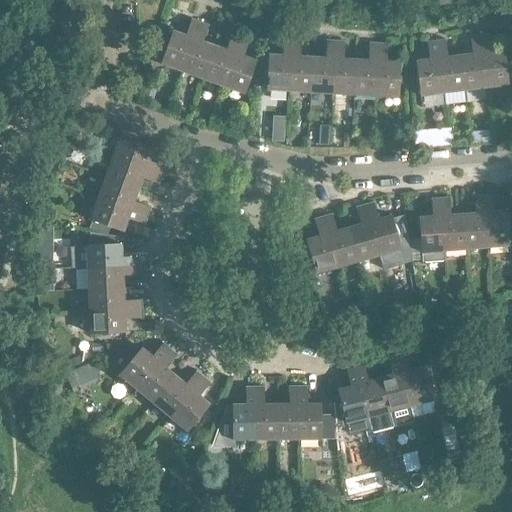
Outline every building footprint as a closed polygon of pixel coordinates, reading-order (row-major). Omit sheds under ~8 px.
[(201,22),(192,19),(186,36),(173,32),(161,65),(183,72),(201,22)] [(209,26),(201,22),(183,72),(203,80),(215,47),(203,42),(209,26)] [(491,50),(488,33),(479,34),(487,86),(508,83),(503,49),(491,50)] [(215,47),(203,80),(223,87),(241,37),(233,34),(227,51),(215,47)] [(479,34),(470,35),(473,53),(460,55),(465,89),(487,86),(479,34)] [(243,57),(249,40),(241,37),(223,87),(244,94),(255,61),(243,57)] [(269,55),(267,90),(290,91),(293,39),(284,38),(282,56),(272,55),(269,55)] [(302,39),(293,39),(290,91),(311,93),(313,57),(301,56),(302,39)] [(447,57),(444,39),(435,40),(443,93),(465,89),(460,55),(447,57)] [(426,42),(429,59),(415,61),(420,96),(443,93),(435,40),(426,42)] [(311,93),(333,94),(335,41),(326,41),(326,58),(313,57),(311,93)] [(333,94),(354,95),(356,60),(343,59),(344,42),(335,41),(333,94)] [(369,60),(356,60),(354,95),(376,96),(378,44),(369,43),(369,60)] [(387,61),(388,44),(378,44),(376,96),(397,98),(399,62),(387,61)] [(166,100),(170,88),(160,84),(155,96),(166,100)] [(364,124),(364,134),(373,134),(373,124),(364,124)] [(450,129),(430,131),(431,146),(451,145),(450,129)] [(283,142),(284,132),(272,131),(271,141),(283,142)] [(351,144),(359,145),(360,136),(352,135),(351,144)] [(153,148),(120,136),(112,158),(163,175),(166,167),(149,161),(153,148)] [(329,145),(329,137),(318,136),(318,145),(329,145)] [(160,184),(163,175),(112,158),(105,178),(138,190),(143,178),(160,184)] [(134,202),(138,190),(105,178),(97,199),(148,217),(151,208),(134,202)] [(488,247),(484,194),(475,195),(476,213),(463,214),(466,248),(488,247)] [(493,194),(484,194),(488,247),(509,245),(507,211),(494,211),(493,194)] [(466,248),(463,214),(450,215),(449,197),(440,198),(444,250),(466,248)] [(431,198),(432,216),(418,217),(421,252),(444,250),(440,198),(431,198)] [(148,217),(97,199),(90,219),(124,231),(128,219),(145,225),(148,217)] [(373,202),(365,205),(379,255),(401,248),(391,215),(378,219),(373,202)] [(361,224),(349,227),(359,261),(379,255),(365,205),(356,207),(361,224)] [(40,219),(50,221),(53,210),(43,207),(40,219)] [(359,261),(349,227),(337,231),(332,214),(323,217),(339,267),(359,261)] [(339,267),(323,217),(315,219),(320,236),(306,240),(316,273),(339,267)] [(38,269),(39,269),(52,268),(53,226),(40,224),(39,224),(38,269)] [(86,244),(87,268),(141,265),(140,256),(122,257),(122,243),(86,244)] [(87,268),(88,289),(123,288),(123,275),(141,275),(141,265),(87,268)] [(36,270),(36,276),(36,281),(53,280),(52,269),(43,270),(36,270)] [(142,300),(124,300),(123,288),(88,289),(89,311),(142,309),(142,300)] [(457,288),(447,289),(448,297),(457,296),(457,288)] [(366,297),(356,300),(358,308),(368,306),(366,297)] [(143,318),(142,309),(89,311),(90,334),(125,332),(125,319),(143,318)] [(142,348),(134,358),(125,351),(125,350),(124,351),(114,356),(108,363),(120,374),(119,375),(136,389),(171,348),(164,342),(152,356),(142,348)] [(166,367),(177,354),(171,348),(136,389),(153,403),(176,375),(166,367)] [(404,353),(395,355),(410,406),(431,400),(422,366),(409,370),(404,353)] [(387,357),(392,374),(379,378),(389,412),(410,406),(395,355),(387,357)] [(70,368),(82,363),(78,356),(67,360),(70,368)] [(93,361),(64,374),(72,392),(96,381),(92,373),(98,371),(93,361)] [(362,364),(354,367),(368,418),(389,412),(379,378),(367,381),(362,364)] [(336,390),(337,395),(330,397),(334,429),(346,426),(349,434),(371,428),(368,418),(354,367),(345,369),(350,386),(336,390)] [(185,383),(176,375),(153,403),(170,417),(204,376),(197,370),(185,383)] [(211,382),(204,376),(170,417),(187,432),(210,404),(200,395),(211,382)] [(289,404),(277,405),(277,440),(297,439),(297,386),(289,386),(289,404)] [(297,386),(297,439),(321,439),(321,404),(306,404),(306,386),(297,386)] [(256,440),(256,387),(247,387),(247,405),(234,405),(234,440),(256,440)] [(256,387),(256,440),(277,440),(277,405),(266,405),(266,387),(256,387)] [(400,449),(405,471),(426,466),(420,444),(400,449)] [(448,462),(460,460),(461,459),(458,449),(456,449),(446,451),(448,462)] [(120,455),(116,459),(122,464),(126,459),(120,455)] [(385,485),(381,469),(342,478),(347,495),(385,485)] [(193,484),(176,479),(173,491),(189,496),(193,484)]
